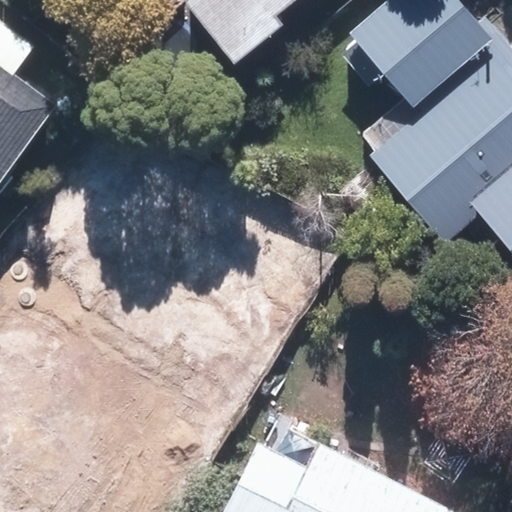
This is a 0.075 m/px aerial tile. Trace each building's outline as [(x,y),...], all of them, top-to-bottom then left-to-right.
[(206,0),(234,27),(261,0),(206,0)] [(483,0),(384,0),(359,23),(422,91),(373,135),(457,225),(511,175),(511,12),(503,21),(483,0)] [(0,169),(54,87),(0,52),(0,169)] [(204,281),(15,267),(8,367),(197,381),(204,281)] [(476,511),(313,428),(300,454),(262,434),(226,503),(243,511),(476,511)]
